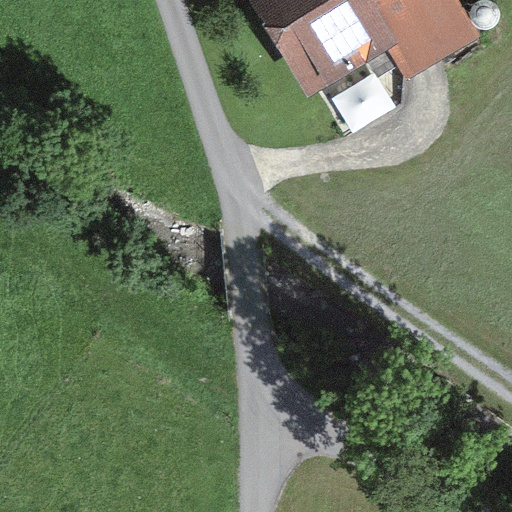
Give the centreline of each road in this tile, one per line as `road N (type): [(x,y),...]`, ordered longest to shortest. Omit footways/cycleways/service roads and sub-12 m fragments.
road 1 (unclassified): [(255,388),(236,250),(164,0)]
road 2 (unclassified): [(511,506),(465,479),(345,445),(255,388)]
road 3 (unclassified): [(255,388),(253,511)]
